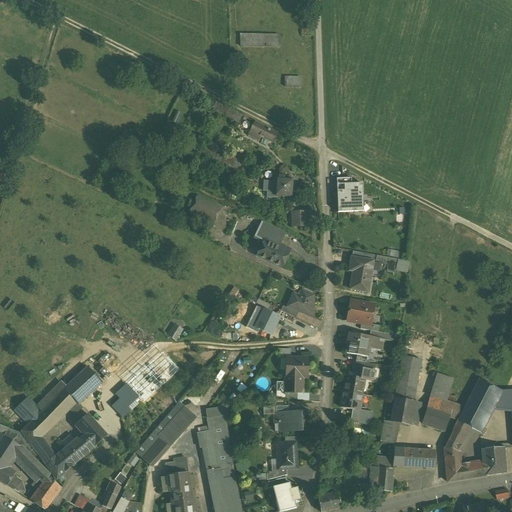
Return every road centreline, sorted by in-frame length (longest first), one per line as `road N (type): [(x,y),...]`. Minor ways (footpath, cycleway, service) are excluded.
road 1 (residential): [(309,511),(329,350),(322,148)]
road 2 (track): [(27,0),(322,148)]
road 3 (track): [(511,245),(322,148)]
road 4 (residential): [(364,511),(511,479)]
road 5 (track): [(322,148),(319,0)]
